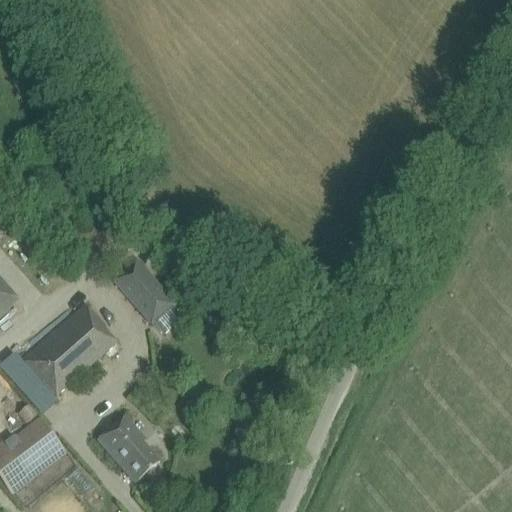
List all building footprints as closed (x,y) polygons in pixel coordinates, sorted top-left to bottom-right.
[(136,262),(112,283),(152,328),(153,326),(163,337),(182,320),(173,309),(176,307),(136,262)] [(0,318),(8,311),(7,311),(17,302),(0,282),(0,318)] [(85,307),(21,362),(41,385),(44,382),(58,397),(115,347),(101,332),(104,330),(85,307)] [(37,409),(24,419),(33,431),(7,451),(33,485),(72,455),(37,409)] [(97,442),(123,471),(126,468),(139,482),(145,477),(152,485),(160,477),(153,470),(159,464),(142,445),(145,442),(124,419),(97,442)]
